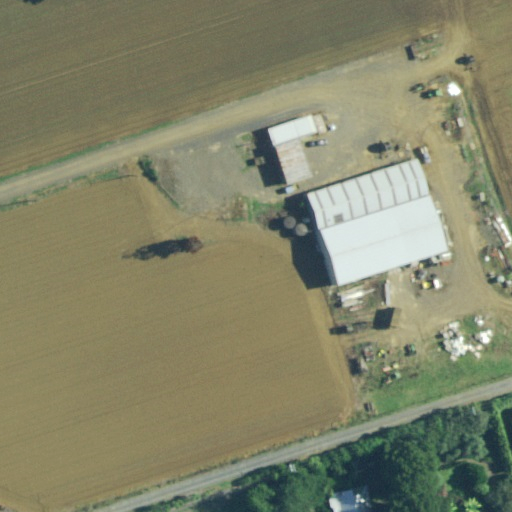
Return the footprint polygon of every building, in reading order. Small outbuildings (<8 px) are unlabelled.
[(511,233),(459,81),(436,89),(497,263),(511,258),(511,233)] [(317,132),(310,114),(268,129),(287,185),(311,176),(298,139),(317,132)] [(412,159),(302,197),(333,288),(443,251),(412,159)] [(287,214),(281,222),(300,236),(306,228),(287,214)] [(375,511),(369,485),(330,494),(334,511),(375,511)]
